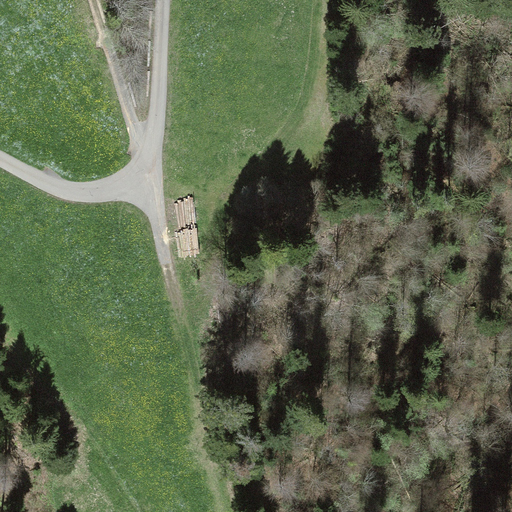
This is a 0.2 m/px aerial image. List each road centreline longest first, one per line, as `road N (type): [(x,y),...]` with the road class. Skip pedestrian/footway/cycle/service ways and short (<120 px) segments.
road 1 (track): [(143,166),(93,0)]
road 2 (track): [(162,0),(156,124),(143,166)]
road 3 (track): [(143,166),(128,181),(87,192),(42,182),(0,159)]
